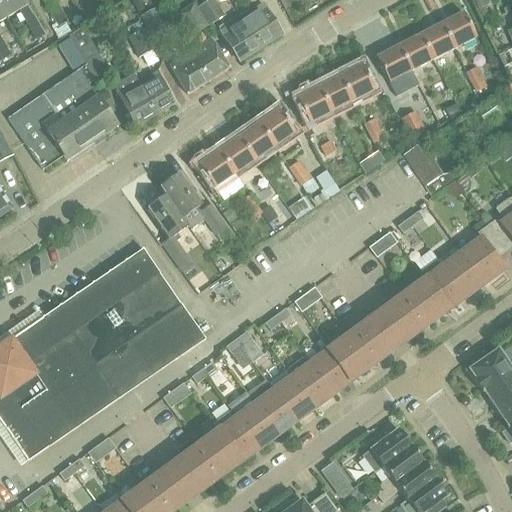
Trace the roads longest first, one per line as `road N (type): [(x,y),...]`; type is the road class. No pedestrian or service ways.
road 1 (residential): [(0,255),(377,0)]
road 2 (residential): [(236,511),(419,380)]
road 3 (residential): [(508,511),(419,380)]
